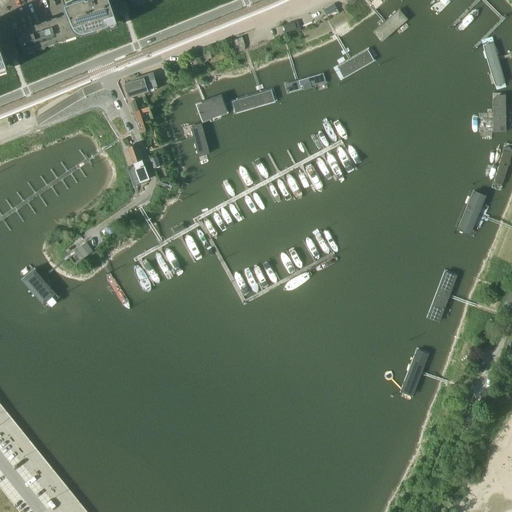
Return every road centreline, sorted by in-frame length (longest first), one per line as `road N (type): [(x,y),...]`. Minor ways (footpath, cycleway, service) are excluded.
road 1 (residential): [(311,0),(109,79)]
road 2 (unclassified): [(99,61),(250,0)]
road 3 (residential): [(109,79),(0,135)]
